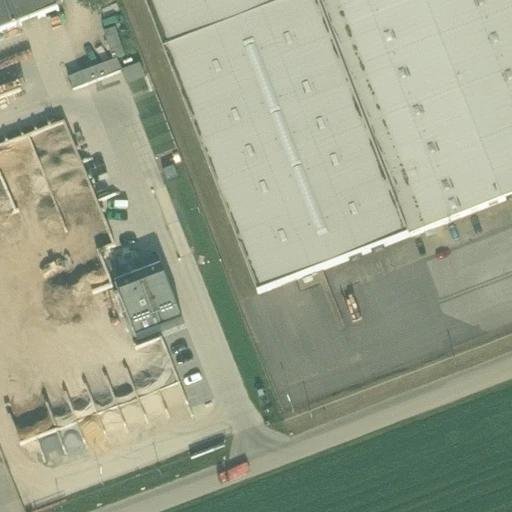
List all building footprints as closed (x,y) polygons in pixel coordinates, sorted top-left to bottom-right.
[(0,0),(0,35),(59,13),(54,0),(0,0)] [(144,0),(258,296),(409,238),(317,0),(144,0)] [(511,0),(317,0),(409,238),(448,222),(449,225),(511,200),(511,0)] [(124,57),(115,29),(104,33),(113,61),(124,57)] [(118,61),(68,80),(73,92),(122,72),(118,61)] [(140,65),(122,72),(128,86),(146,79),(140,65)] [(28,136),(0,147),(0,172),(25,163),(21,154),(33,149),(28,136)] [(165,277),(118,296),(137,344),(184,326),(165,277)]
